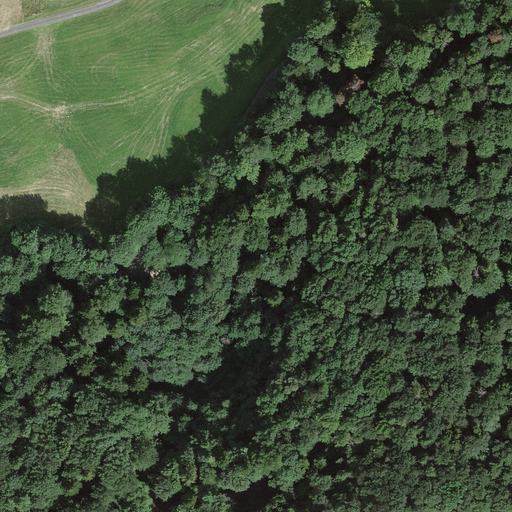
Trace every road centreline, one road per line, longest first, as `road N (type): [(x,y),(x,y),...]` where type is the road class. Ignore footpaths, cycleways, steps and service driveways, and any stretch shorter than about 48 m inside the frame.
road 1 (track): [(511,43),(389,85),(311,148),(248,178),(178,269),(158,272),(143,256)]
road 2 (track): [(511,278),(169,273)]
road 3 (track): [(143,256),(158,219),(315,33),(328,0)]
road 4 (track): [(143,256),(85,279),(0,294)]
